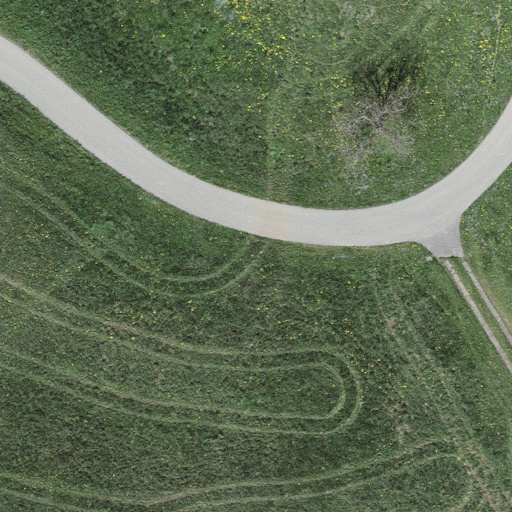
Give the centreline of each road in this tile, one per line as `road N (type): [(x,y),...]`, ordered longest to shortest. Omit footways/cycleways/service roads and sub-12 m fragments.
road 1 (unclassified): [(0,56),(154,174),(236,215),(281,226),(423,215),(482,169),(511,128)]
road 2 (track): [(423,215),(511,359)]
